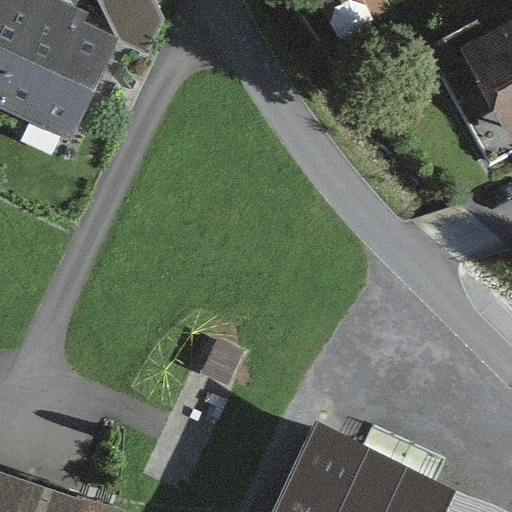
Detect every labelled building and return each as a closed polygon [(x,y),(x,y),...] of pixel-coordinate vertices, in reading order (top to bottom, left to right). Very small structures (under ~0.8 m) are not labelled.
[(0,0),(0,92),(39,5),(26,0),(0,0)] [(111,38),(39,5),(0,92),(0,95),(71,127),(111,38)] [(511,113),(511,17),(465,43),(505,117),(511,113)] [(497,511),(321,430),(282,511),(497,511)] [(0,511),(135,511),(139,504),(63,476),(55,498),(0,477),(0,511)]
